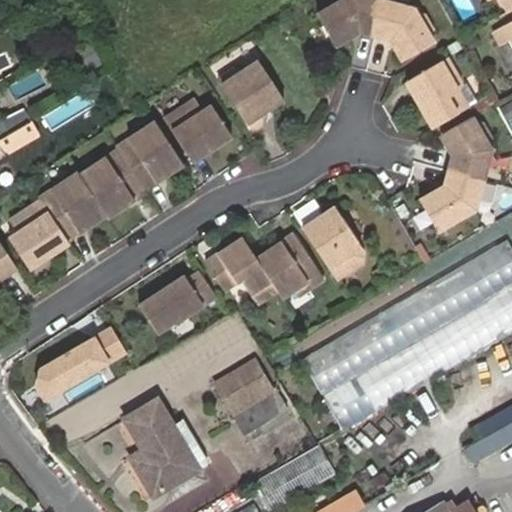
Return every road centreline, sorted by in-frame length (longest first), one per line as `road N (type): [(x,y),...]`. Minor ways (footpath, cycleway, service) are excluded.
road 1 (residential): [(0,350),(218,201),(292,178),(358,135)]
road 2 (residential): [(0,404),(82,511)]
